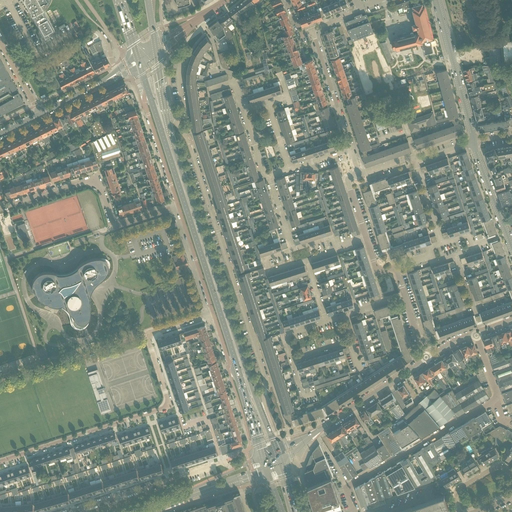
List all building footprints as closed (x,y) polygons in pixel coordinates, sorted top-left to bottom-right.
[(23,0),(24,0),(25,3),(44,37),(50,34),(49,31),(54,29),(44,11),(44,10),(46,9),(47,7),(48,6),(49,4),(50,3),(51,1),(50,0),(23,0)] [(251,0),(244,0),(243,2),(252,14),(255,12),(251,7),(250,6),(254,3),(251,0)] [(345,0),(340,0),(339,1),(342,9),(345,8),(348,6),(345,0)] [(410,0),(390,8),(391,11),(403,6),(404,9),(413,7),(414,10),(413,10),(416,24),(413,25),(414,29),(417,28),(419,33),(411,35),(411,34),(410,34),(407,35),(406,36),(394,39),(394,40),(392,41),(394,49),(397,49),(397,51),(401,50),(401,49),(421,43),(424,54),(433,51),(430,39),(432,38),(428,24),(424,7),(423,7),(422,4),(421,4),(420,0),(419,0),(413,2),(412,0),(410,0)] [(336,2),(333,3),(337,11),(340,10),(342,9),(339,1),(336,2)] [(239,4),(236,6),(241,13),(243,12),(244,13),(244,14),(246,12),(249,16),(249,17),(252,17),(252,14),(243,2),(239,4)] [(333,3),(328,6),(331,14),(334,13),(334,12),(337,11),(333,3)] [(274,12),(275,15),(285,11),(283,5),(275,9),(276,12),(274,12)] [(331,14),(328,6),(322,8),(326,16),(329,14),(329,15),(331,14)] [(230,11),(229,12),(232,16),(234,18),(236,17),(240,14),(240,13),(235,7),(230,11)] [(316,8),(314,9),(318,21),(320,20),(321,20),(322,20),(322,19),(323,19),(322,17),(325,16),(322,10),(317,12),(316,8)] [(309,11),(313,23),(318,21),(314,9),(309,11)] [(278,17),(279,20),(288,16),(285,11),(275,15),(276,18),(278,17)] [(304,12),(308,25),(313,23),(309,11),(304,13),(304,12)] [(308,25),(304,12),(301,13),(302,17),(299,18),(302,27),(308,25)] [(218,20),(223,27),(225,35),(227,40),(232,36),(231,33),(228,28),(234,23),(232,20),(232,19),(231,17),(228,13),(227,13),(221,18),(218,20)] [(345,22),(348,30),(352,41),(373,33),(366,14),(362,16),(362,14),(356,16),(357,18),(345,22)] [(278,23),(279,26),(290,22),(288,17),(288,16),(279,20),(280,22),(278,23)] [(218,20),(209,27),(219,40),(225,35),(223,27),(218,20)] [(282,28),(283,30),(292,27),(290,22),(279,26),(280,28),(282,28)] [(283,36),(292,33),(294,33),(292,27),(283,30),(284,33),(282,33),(283,36)] [(323,38),(324,41),(333,38),(331,32),(323,35),(324,38),(323,38)] [(292,33),(283,36),(280,38),(280,40),(281,43),(293,38),(292,36),(292,33)] [(210,46),(212,44),(206,37),(203,40),(202,39),(200,41),(201,42),(199,45),(206,50),(209,47),(210,46)] [(293,38),(281,43),(283,48),(284,47),(295,43),(295,41),(294,41),(293,38)] [(325,43),(327,46),(335,43),(333,38),(324,41),(325,43)] [(95,43),(93,45),(95,50),(97,53),(100,51),(100,52),(103,50),(101,40),(95,43)] [(511,65),(511,40),(501,42),(504,66),(511,65)] [(284,50),(285,53),(297,48),(296,46),(296,45),(295,43),(284,47),(285,50),(284,50)] [(327,50),(328,52),(337,49),(335,43),(327,46),(328,49),(327,50)] [(391,57),(385,44),(381,46),(387,59),(391,57)] [(93,45),(88,47),(93,55),(97,53),(93,45)] [(205,52),(206,50),(199,45),(196,48),(195,48),(194,49),(195,50),(193,53),(201,57),(204,54),(205,52)] [(289,54),(290,56),(299,53),(298,51),(297,48),(285,53),(286,55),(289,54)] [(337,49),(328,52),(329,54),(331,58),(331,57),(332,60),(343,56),(351,53),(350,50),(342,53),(338,54),(337,49)] [(487,58),(485,58),(485,64),(487,64),(490,64),(500,64),(499,49),(489,49),(490,58),(487,58)] [(225,60),(232,58),(230,50),(218,54),(220,61),(225,60)] [(200,60),(201,57),(193,53),(191,57),(190,57),(190,58),(191,59),(189,63),(198,65),(200,61),(200,60)] [(287,60),(288,62),(300,58),(299,56),(300,55),(299,53),(290,56),(291,59),(287,60)] [(333,65),(342,63),(341,60),(344,58),(343,56),(332,60),(331,60),(332,62),(332,63),(332,65),(333,65)] [(103,58),(100,59),(105,68),(110,65),(106,57),(103,59),(103,58)] [(300,64),(301,63),(303,63),(302,60),(301,60),(300,58),(288,62),(289,65),(293,64),(294,66),(300,64)] [(0,115),(24,102),(0,59),(0,115)] [(100,70),(95,59),(90,62),(95,72),(100,70)] [(99,61),(96,62),(100,70),(105,68),(100,59),(98,60),(99,61)] [(303,63),(298,64),(298,65),(300,64),(301,69),(300,69),(300,70),(302,69),(314,65),(314,64),(314,62),(313,62),(312,59),(305,62),(303,63)] [(85,62),(82,63),(83,63),(88,75),(90,74),(91,75),(94,73),(92,69),(90,65),(87,67),(86,64),(85,62)] [(83,69),(80,71),(84,78),(87,77),(87,76),(88,75),(83,63),(82,63),(80,64),(81,67),(83,69)] [(197,68),(198,65),(189,63),(188,67),(187,67),(187,68),(188,69),(187,73),(196,74),(197,70),(197,68)] [(334,68),(335,71),(347,67),(346,64),(342,65),(342,63),(333,65),(333,66),(333,68),(334,68)] [(302,69),(303,72),(302,72),(302,75),(308,73),(316,71),(315,68),(315,67),(315,66),(314,66),(314,65),(302,69)] [(337,76),(345,73),(344,70),(348,69),(347,67),(335,71),(336,73),(335,74),(336,76),(337,76)] [(464,70),(463,70),(465,76),(473,74),(472,70),(475,70),(474,68),(474,67),(471,68),(468,69),(464,70)] [(74,68),(72,69),(78,80),(80,79),(80,80),(84,78),(80,71),(77,72),(75,73),(74,70),(75,70),(74,68)] [(73,74),(69,76),(73,84),(76,82),(76,81),(78,80),(72,69),(70,70),(71,72),(72,71),(73,74)] [(437,122),(449,119),(456,117),(459,117),(447,70),(435,73),(436,75),(439,74),(440,79),(439,79),(439,82),(441,82),(442,88),(441,89),(442,91),(443,91),(445,98),(443,98),(444,101),(446,100),(447,107),(445,108),(444,108),(445,110),(448,110),(450,116),(448,116),(448,117),(446,118),(443,119),(438,120),(436,120),(437,122)] [(305,77),(306,80),(318,76),(317,74),(317,73),(317,71),(316,71),(308,73),(308,76),(305,77)] [(63,73),(61,74),(67,86),(69,85),(69,86),(73,84),(69,76),(68,74),(64,75),(63,73)] [(196,76),(196,74),(187,73),(187,77),(186,77),(186,79),(187,79),(187,83),(196,82),(196,78),(196,76)] [(338,79),(338,82),(350,78),(349,75),(346,76),(345,73),(337,76),(337,77),(336,77),(337,79),(338,79)] [(473,74),(465,76),(466,82),(471,80),(474,79),(477,79),(476,76),(476,74),(476,73),(473,74)] [(67,86),(61,74),(59,75),(60,77),(61,77),(62,80),(58,82),(62,89),(66,88),(65,87),(67,86)] [(308,85),(319,82),(319,81),(320,80),(319,78),(318,78),(318,76),(306,80),(307,82),(310,81),(311,84),(308,85)] [(291,79),(286,81),(287,86),(293,84),(295,83),(294,78),(291,79)] [(340,87),(349,84),(348,81),(351,80),(350,78),(338,82),(339,84),(339,85),(339,86),(340,87)] [(471,81),(466,83),(468,89),(480,86),(479,82),(478,82),(478,80),(474,81),(471,81)] [(196,84),(196,82),(187,83),(187,87),(186,87),(186,89),(187,89),(188,93),(197,91),(197,86),(196,84)] [(312,87),(313,90),(321,87),(319,82),(308,85),(309,88),(312,87)] [(293,84),(287,86),(289,91),(296,89),(295,86),(296,86),(295,83),(293,84)] [(480,86),(468,89),(470,95),(494,88),(493,83),(480,86)] [(125,84),(119,87),(123,94),(124,96),(126,99),(129,97),(127,94),(129,93),(125,84)] [(341,90),(342,93),(354,89),(353,86),(350,87),(349,84),(340,87),(340,88),(341,90)] [(505,86),(501,88),(504,97),(505,97),(508,106),(508,107),(511,105),(511,104),(509,95),(505,87),(505,86)] [(119,87),(114,89),(120,101),(122,99),(121,98),(124,96),(123,94),(119,87)] [(310,94),(311,96),(323,93),(321,87),(313,90),(314,92),(310,94)] [(114,89),(109,92),(113,100),(115,98),(117,102),(120,101),(114,89)] [(354,89),(342,93),(343,95),(343,96),(343,97),(344,97),(344,98),(352,95),(351,92),(355,91),(354,89)] [(198,94),(197,91),(188,93),(189,97),(187,97),(188,98),(189,98),(189,102),(199,101),(198,96),(198,94)] [(109,92),(104,95),(108,103),(108,104),(110,107),(112,105),(111,103),(114,102),(113,100),(109,92)] [(256,101),(253,93),(248,95),(251,103),(256,101)] [(316,98),(317,101),(325,98),(325,97),(324,95),(323,93),(311,96),(312,99),(316,98)] [(104,95),(98,97),(104,109),(107,108),(106,106),(108,104),(108,103),(104,95)] [(346,103),(346,105),(356,102),(357,101),(355,96),(352,97),(347,99),(349,104),(348,104),(347,103),(346,103)] [(99,111),(104,109),(98,97),(93,100),(99,111)] [(317,101),(313,102),(314,105),(316,110),(320,109),(328,107),(326,103),(327,103),(326,101),(325,98),(317,101)] [(485,99),(472,103),(473,109),(478,107),(481,106),(480,102),(481,102),(481,103),(486,102),(485,99)] [(88,103),(86,104),(89,108),(91,112),(93,111),(93,112),(96,111),(97,113),(97,114),(100,113),(99,112),(99,111),(93,100),(88,103)] [(200,110),(199,101),(189,102),(190,106),(189,106),(189,108),(190,108),(191,112),(200,110)] [(356,102),(346,105),(349,114),(352,123),(355,132),(358,141),(361,151),(371,148),(380,145),(378,138),(376,139),(377,143),(373,145),(370,146),(370,145),(369,146),(367,141),(368,141),(368,138),(366,138),(364,132),(365,132),(364,129),(363,129),(361,123),(364,122),(363,119),(360,120),(358,114),(361,113),(360,110),(357,111),(355,105),(357,104),(356,102)] [(86,104),(81,106),(86,117),(91,115),(90,112),(91,112),(89,108),(86,104)] [(505,104),(502,105),(506,120),(508,127),(511,125),(508,107),(508,106),(505,107),(505,104)] [(227,107),(225,108),(226,113),(229,112),(237,110),(235,105),(227,107)] [(81,106),(75,109),(80,117),(81,121),(84,119),(87,118),(86,117),(81,106)] [(474,110),(475,115),(483,113),(482,110),(487,109),(486,106),(474,110)] [(320,109),(321,115),(330,112),(329,111),(330,111),(329,108),(328,108),(328,107),(320,109)] [(70,112),(76,123),(82,121),(80,117),(75,109),(70,112)] [(128,118),(137,116),(137,115),(136,113),(135,110),(121,114),(122,117),(128,116),(129,118),(128,118)] [(201,120),(200,110),(191,112),(191,116),(190,116),(190,117),(192,117),(192,121),(201,120)] [(70,112),(64,115),(68,122),(70,126),(73,125),(76,123),(70,112)] [(321,115),(318,116),(318,117),(320,121),(323,120),(331,117),(331,116),(331,113),(330,114),(330,112),(321,115)] [(433,112),(407,121),(411,132),(418,130),(417,124),(426,122),(427,126),(436,124),(433,112)] [(59,118),(65,129),(67,128),(68,128),(66,125),(65,123),(67,122),(68,122),(64,115),(59,118)] [(125,120),(127,125),(138,121),(139,120),(138,119),(137,116),(128,118),(125,120)] [(399,116),(388,120),(390,127),(401,124),(399,116)] [(323,120),(320,121),(321,126),(322,126),(325,125),(333,122),(333,121),(332,118),(332,119),(331,117),(323,120)] [(416,139),(414,140),(417,149),(463,133),(460,123),(458,124),(458,122),(458,121),(458,120),(457,120),(456,119),(456,117),(454,118),(449,119),(449,121),(452,120),(453,122),(455,127),(453,127),(453,126),(452,125),(449,126),(450,127),(450,128),(444,130),(444,129),(443,128),(440,129),(441,130),(441,131),(435,134),(434,132),(434,131),(431,132),(432,133),(432,135),(426,137),(425,135),(425,134),(422,135),(423,136),(423,138),(417,140),(416,139)] [(53,121),(57,129),(58,130),(61,137),(64,135),(63,132),(62,132),(60,127),(62,126),(63,126),(61,123),(59,118),(53,121)] [(102,118),(95,122),(102,134),(109,131),(107,127),(102,118)] [(193,125),(192,125),(192,127),(193,127),(194,131),(203,129),(202,125),(204,124),(204,123),(209,123),(209,124),(212,124),(211,118),(209,119),(207,119),(203,120),(201,120),(192,121),(193,125)] [(288,120),(280,122),(282,128),(290,125),(293,124),(291,119),(288,120)] [(240,120),(232,123),(229,124),(231,129),(234,128),(242,125),(240,120)] [(381,120),(375,122),(378,131),(383,129),(381,120)] [(483,124),(478,125),(478,127),(479,132),(504,127),(503,120),(493,122),(493,121),(490,121),(490,122),(483,124)] [(51,123),(48,124),(53,132),(58,130),(57,129),(53,121),(51,122),(51,123)] [(127,125),(128,130),(140,127),(140,126),(140,124),(139,124),(138,121),(127,125)] [(94,124),(91,126),(92,128),(97,137),(102,134),(95,122),(93,123),(94,124)] [(321,126),(320,126),(321,128),(323,128),(324,131),(330,129),(335,128),(334,126),(335,126),(334,124),(333,124),(333,122),(325,125),(322,126),(321,126)] [(45,125),(43,126),(47,135),(53,132),(48,124),(46,125),(45,125)] [(40,128),(38,129),(45,142),(45,143),(50,140),(47,135),(43,126),(40,127),(40,128)] [(140,127),(128,130),(129,133),(131,133),(132,135),(134,135),(142,132),(142,131),(142,129),(141,129),(140,127)] [(35,130),(33,131),(37,140),(39,143),(41,141),(42,143),(45,142),(38,129),(36,131),(35,130)] [(291,130),(283,133),(285,138),(293,135),(296,134),(295,129),(294,129),(291,130)] [(90,142),(95,158),(97,164),(123,156),(114,130),(90,142)] [(30,133),(28,135),(32,143),(33,145),(39,143),(37,140),(33,131),(30,133)] [(207,140),(203,131),(195,134),(196,138),(195,138),(195,140),(197,140),(198,143),(207,140)] [(134,135),(132,135),(133,140),(134,140),(134,141),(144,138),(142,132),(134,135)] [(236,135),(238,140),(246,137),(244,132),(236,135)] [(24,136),(21,137),(25,146),(31,144),(32,143),(28,135),(24,136)] [(293,135),(285,138),(287,144),(295,141),(293,135)] [(19,139),(16,140),(22,151),(24,150),(23,147),(25,146),(21,137),(19,138),(19,139)] [(132,142),(131,142),(132,145),(137,144),(138,146),(146,143),(144,138),(134,141),(132,142)] [(13,141),(11,142),(15,151),(18,150),(19,152),(22,151),(16,140),(14,141),(13,141)] [(210,149),(207,140),(198,143),(199,147),(198,147),(198,149),(199,149),(201,152),(210,149)] [(8,144),(6,145),(11,156),(14,154),(12,152),(15,151),(11,142),(8,143),(8,144)] [(371,148),(361,151),(362,153),(361,154),(361,155),(362,155),(362,156),(363,156),(363,157),(362,158),(365,167),(411,151),(408,142),(408,143),(401,145),(400,142),(398,143),(399,146),(392,149),(392,147),(389,148),(390,150),(383,152),(383,150),(380,151),(380,153),(374,155),(373,151),(370,152),(371,156),(368,157),(366,153),(367,152),(366,151),(371,149),(371,148)] [(75,149),(73,143),(66,146),(69,151),(75,149)] [(135,149),(136,152),(147,149),(147,146),(147,145),(146,144),(146,143),(138,146),(138,148),(135,149)] [(3,146),(0,147),(4,155),(5,156),(7,155),(8,157),(11,156),(6,145),(4,146),(3,146)] [(310,145),(305,146),(306,149),(309,158),(314,156),(311,148),(310,145)] [(294,149),(296,153),(298,161),(303,159),(301,151),(300,147),(294,149)] [(507,162),(504,147),(497,149),(498,158),(502,157),(503,162),(507,162)] [(137,155),(137,158),(149,154),(149,153),(149,151),(148,151),(147,149),(136,152),(137,155)] [(212,159),(210,149),(201,152),(202,156),(201,156),(201,158),(202,158),(204,161),(212,159)] [(485,153),(484,154),(489,167),(494,166),(495,166),(496,166),(495,164),(499,163),(498,159),(497,158),(494,149),(485,153)] [(458,155),(460,160),(468,157),(466,152),(458,155)] [(137,158),(139,163),(151,160),(150,157),(150,156),(150,155),(149,155),(149,154),(137,158)] [(460,160),(462,165),(470,162),(468,157),(460,160)] [(95,158),(89,160),(92,168),(98,166),(97,164),(95,158)] [(447,158),(442,160),(445,169),(445,171),(451,169),(447,158)] [(215,168),(212,159),(204,161),(205,165),(204,166),(204,167),(205,167),(207,171),(215,168)] [(89,160),(83,161),(86,170),(92,168),(89,160)] [(151,160),(139,163),(140,166),(141,169),(145,167),(153,165),(152,162),(152,161),(152,160),(151,160)] [(77,161),(71,163),(75,174),(81,172),(78,163),(77,161)] [(83,161),(78,163),(81,172),(86,170),(83,161)] [(462,165),(463,170),(472,167),(470,162),(462,165)] [(67,167),(69,175),(75,174),(71,163),(66,164),(67,167)] [(254,163),(246,166),(241,167),(243,172),(248,171),(256,168),(254,163)] [(427,168),(428,171),(429,174),(434,172),(432,164),(426,166),(427,168)] [(145,170),(139,172),(140,175),(143,174),(154,171),(154,168),(154,167),(154,166),(153,166),(153,165),(145,167),(145,170)] [(330,171),(331,174),(340,172),(338,166),(328,170),(329,172),(330,171)] [(494,166),(489,167),(493,177),(504,173),(503,170),(503,169),(497,172),(495,166),(494,166)] [(67,167),(61,169),(64,177),(69,175),(67,167)] [(104,170),(106,175),(115,173),(113,167),(107,169),(104,170)] [(463,170),(460,171),(462,176),(465,175),(474,172),(472,167),(463,170)] [(218,177),(215,168),(207,171),(208,174),(207,175),(207,176),(208,176),(210,180),(218,177)] [(61,169),(55,171),(58,179),(64,177),(61,169)] [(58,179),(55,171),(50,172),(53,181),(58,179)] [(409,175),(408,172),(403,174),(406,182),(407,184),(412,183),(410,177),(409,175)] [(465,175),(467,180),(475,177),(474,172),(465,175)] [(106,175),(108,181),(117,178),(115,173),(106,175)] [(257,173),(249,176),(251,181),(259,179),(257,173)] [(300,173),(300,179),(303,180),(306,180),(306,183),(305,191),(308,190),(309,183),(309,173),(300,173)] [(309,173),(309,183),(312,183),(312,180),(315,180),(315,179),(318,179),(318,174),(317,173),(309,173)] [(403,174),(398,175),(401,184),(406,182),(403,174)] [(49,175),(43,177),(46,186),(51,184),(49,175)] [(398,175),(393,177),(396,186),(401,184),(398,175)] [(493,178),(496,185),(504,182),(505,182),(508,181),(508,180),(507,177),(505,177),(504,175),(493,178)] [(146,179),(147,185),(158,182),(156,176),(148,178),(146,179)] [(276,179),(278,184),(286,182),(289,181),(288,176),(276,179)] [(43,177),(38,179),(40,187),(46,186),(43,177)] [(221,186),(218,177),(210,180),(211,183),(210,184),(210,186),(211,185),(213,189),(221,186)] [(372,189),(363,192),(368,208),(370,207),(369,207),(376,205),(373,195),(375,194),(376,193),(375,191),(383,188),(385,187),(390,186),(388,179),(387,177),(370,183),(372,189)] [(393,177),(388,179),(391,187),(396,186),(393,177)] [(467,180),(469,185),(477,182),(475,177),(467,180)] [(108,181),(110,187),(119,184),(117,178),(108,181)] [(38,179),(32,181),(35,189),(40,187),(38,179)] [(263,179),(251,183),(253,188),(257,187),(265,184),(263,179)] [(32,181),(26,182),(29,191),(35,189),(32,181)] [(22,182),(20,183),(21,184),(21,185),(23,193),(29,191),(26,182),(23,184),(22,182)] [(152,190),(153,190),(160,188),(160,187),(160,186),(160,185),(159,185),(158,182),(147,185),(148,188),(151,187),(152,190)] [(469,185),(471,190),(479,188),(477,182),(469,185)] [(504,182),(496,185),(495,185),(497,191),(505,188),(503,183),(504,183),(505,182),(504,182)] [(21,184),(15,186),(18,195),(23,193),(21,184)] [(119,184),(110,187),(112,192),(117,191),(120,190),(119,184)] [(15,186),(9,188),(12,197),(18,195),(15,186)] [(224,195),(221,186),(213,189),(214,193),(213,193),(213,195),(214,194),(215,198),(224,195)] [(12,197),(9,188),(4,190),(5,194),(6,198),(12,197)] [(153,190),(155,196),(162,194),(161,191),(161,190),(161,189),(160,189),(160,188),(153,190)] [(479,188),(471,190),(472,196),(481,193),(479,188)] [(259,192),(255,193),(256,199),(260,197),(268,195),(267,190),(259,192)] [(505,191),(498,193),(500,200),(511,196),(511,195),(511,194),(511,193),(510,190),(505,191)] [(408,193),(410,199),(418,196),(417,191),(408,193)] [(386,195),(389,202),(392,201),(393,204),(394,203),(391,193),(386,195)] [(440,195),(431,197),(433,203),(441,200),(445,199),(444,193),(440,195)] [(481,193),(472,196),(474,201),(483,198),(481,193)] [(149,201),(156,199),(157,203),(164,200),(164,199),(164,197),(163,197),(162,194),(155,196),(148,198),(149,201)] [(227,204),(224,195),(215,198),(217,202),(216,202),(216,204),(217,204),(218,207),(227,204)] [(511,196),(500,200),(502,206),(502,207),(511,203),(511,196)] [(25,210),(36,246),(73,236),(70,235),(79,233),(80,224),(82,224),(85,224),(79,202),(74,201),(73,199),(79,198),(70,197),(68,198),(66,197),(25,209),(25,210)] [(474,201),(476,206),(484,203),(483,198),(474,201)] [(140,200),(134,202),(137,210),(142,208),(140,200)] [(134,202),(128,204),(131,212),(137,210),(134,202)] [(476,206),(478,211),(486,208),(484,203),(476,206)] [(128,204),(123,206),(125,214),(131,212),(128,204)] [(218,207),(216,207),(218,212),(227,209),(229,209),(228,204),(227,204),(218,207)] [(376,205),(369,207),(370,207),(371,212),(379,210),(378,204),(376,205)] [(439,206),(435,208),(436,213),(445,210),(448,209),(446,204),(443,205),(439,206)] [(125,214),(123,206),(117,208),(119,216),(125,214)] [(478,211),(480,216),(488,213),(486,208),(478,211)] [(445,210),(436,213),(438,218),(446,215),(445,210)] [(415,214),(412,215),(413,220),(425,216),(423,211),(415,214)] [(345,216),(342,216),(343,222),(346,221),(355,218),(353,213),(345,216)] [(480,216),(477,217),(479,222),(482,221),(483,221),(490,218),(488,213),(480,216)] [(425,216),(413,220),(415,226),(425,222),(427,222),(425,216)] [(230,218),(221,221),(222,226),(231,223),(235,222),(234,217),(230,218)] [(497,233),(491,217),(490,218),(483,221),(485,226),(484,226),(485,226),(488,234),(487,235),(488,235),(485,236),(486,238),(495,235),(495,234),(497,233)] [(298,218),(290,220),(292,226),(300,223),(298,218)] [(17,226),(18,228),(23,242),(30,239),(25,223),(17,226)] [(447,232),(448,234),(449,237),(455,235),(452,227),(447,229),(447,232)] [(225,235),(227,240),(236,237),(239,236),(238,231),(234,232),(225,235)] [(385,231),(376,233),(382,250),(387,249),(390,258),(406,253),(403,243),(403,245),(393,248),(392,246),(391,246),(390,246),(385,231)] [(429,235),(423,236),(426,245),(431,243),(431,240),(430,237),(429,235)] [(84,236),(74,239),(76,244),(86,241),(85,238),(84,236)] [(236,237),(227,240),(228,244),(237,241),(240,240),(239,236),(236,237)] [(496,254),(497,258),(497,259),(504,256),(506,256),(500,240),(498,241),(497,240),(488,243),(489,245),(492,244),(494,248),(492,249),(493,249),(494,249),(495,253),(494,254),(496,254)] [(183,253),(173,256),(175,262),(177,269),(179,275),(189,272),(187,266),(188,265),(186,259),(185,259),(183,253)] [(337,255),(332,257),(335,265),(336,268),(341,267),(340,263),(337,255)] [(467,260),(468,263),(468,265),(474,264),(471,255),(466,257),(467,260)] [(497,258),(493,260),(495,265),(498,264),(506,261),(504,256),(497,259),(497,258)] [(332,257),(327,258),(330,269),(331,270),(336,268),(335,265),(332,257)] [(357,266),(360,265),(369,262),(367,257),(359,260),(355,261),(357,266)] [(32,282),(32,283),(32,284),(32,285),(32,286),(32,287),(32,288),(32,289),(32,290),(33,291),(33,292),(34,293),(36,296),(37,297),(38,298),(39,299),(40,300),(41,301),(42,301),(42,302),(44,303),(46,304),(48,304),(49,305),(50,305),(51,306),(53,306),(54,306),(57,306),(58,307),(59,307),(60,307),(61,308),(63,309),(64,310),(65,310),(65,311),(66,312),(67,313),(68,314),(68,315),(69,316),(69,317),(69,318),(70,319),(70,320),(70,321),(70,322),(70,323),(71,324),(71,325),(72,326),(73,327),(73,328),(74,328),(75,328),(75,329),(77,329),(78,330),(79,330),(80,329),(81,329),(82,329),(83,329),(83,328),(84,328),(85,328),(85,327),(86,326),(87,325),(88,324),(88,323),(88,321),(89,320),(89,318),(89,317),(89,315),(90,314),(90,313),(90,310),(90,308),(89,302),(89,301),(89,300),(89,299),(89,297),(89,296),(89,295),(89,294),(89,293),(89,292),(90,291),(90,290),(91,289),(91,288),(92,288),(93,286),(93,285),(94,285),(95,284),(96,283),(97,282),(97,281),(98,281),(99,281),(100,281),(101,280),(102,279),(103,278),(104,277),(105,276),(105,275),(106,274),(107,272),(108,271),(108,269),(109,268),(109,267),(109,266),(110,265),(110,264),(109,264),(109,263),(109,262),(108,261),(108,260),(107,260),(106,259),(104,259),(103,258),(102,258),(101,258),(99,258),(98,258),(96,258),(95,258),(92,259),(91,259),(89,259),(88,260),(87,260),(85,261),(83,262),(82,263),(81,264),(79,265),(78,266),(77,267),(76,268),(75,269),(74,270),(72,271),(71,271),(71,272),(69,272),(67,273),(65,273),(63,274),(61,274),(59,274),(58,274),(57,273),(55,273),(53,272),(52,272),(51,272),(49,272),(47,272),(45,272),(44,272),(43,272),(42,273),(41,273),(40,273),(38,274),(37,275),(36,275),(36,276),(35,277),(34,278),(34,279),(33,279),(33,280),(33,281),(32,282)] [(327,258),(322,260),(324,268),(325,271),(330,269),(327,258)] [(498,264),(500,269),(508,266),(506,261),(498,264)] [(245,264),(236,267),(237,272),(249,268),(247,263),(245,264)] [(448,263),(443,265),(445,273),(451,271),(450,268),(449,266),(448,263)] [(304,266),(299,267),(302,275),(307,274),(304,266)] [(500,269),(498,270),(500,275),(502,274),(510,271),(508,266),(500,269)] [(362,270),(359,271),(361,276),(364,275),(372,272),(370,267),(362,270)] [(409,273),(410,278),(419,276),(422,275),(420,269),(414,271),(412,272),(409,273)] [(502,274),(504,279),(511,276),(510,271),(502,274)] [(250,272),(239,276),(240,281),(249,278),(252,277),(250,272)] [(468,279),(470,284),(478,282),(476,276),(468,279)] [(320,283),(322,289),(330,286),(329,281),(320,283)] [(470,284),(471,290),(480,287),(478,282),(470,284)] [(448,286),(446,287),(448,292),(450,291),(458,289),(456,283),(455,284),(448,286)] [(330,286),(322,289),(324,294),(330,292),(332,291),(336,290),(334,285),(330,286)] [(299,293),(300,295),(310,292),(308,286),(300,289),(301,292),(299,293)] [(471,290),(473,295),(481,292),(480,287),(471,290)] [(373,295),(376,294),(379,293),(377,288),(369,290),(370,296),(373,295)] [(450,291),(452,297),(460,294),(458,289),(450,291)] [(300,295),(297,296),(298,298),(301,298),(302,297),(303,301),(312,298),(310,292),(300,295)] [(481,292),(473,295),(475,300),(483,297),(481,292)] [(452,297),(454,302),(462,299),(460,294),(452,297)] [(255,296),(246,299),(248,304),(256,301),(260,300),(258,295),(255,296)] [(462,299),(454,302),(456,307),(464,304),(462,299)] [(511,299),(511,300),(511,301),(511,303),(506,304),(506,303),(506,304),(501,306),(501,305),(500,305),(501,306),(496,308),(496,307),(495,307),(496,308),(491,310),(491,309),(490,309),(491,310),(486,312),(485,310),(485,311),(486,312),(481,313),(480,310),(478,311),(482,322),(511,311),(511,299)] [(340,300),(335,301),(336,304),(339,312),(344,311),(341,302),(340,300)] [(390,320),(391,319),(394,318),(394,317),(390,305),(385,307),(386,311),(381,313),(382,317),(387,315),(389,319),(390,320)] [(466,310),(464,305),(445,312),(447,316),(466,310)] [(334,314),(331,306),(326,307),(328,316),(334,314)] [(379,318),(382,317),(381,313),(386,311),(385,307),(374,310),(377,321),(380,320),(379,318)] [(319,310),(313,311),(316,320),(321,318),(319,310)] [(434,328),(436,333),(437,332),(439,338),(478,324),(473,313),(471,313),(472,317),(438,329),(437,327),(436,327),(434,328)] [(401,350),(408,348),(410,347),(400,316),(398,317),(398,315),(394,317),(394,318),(391,319),(401,350)] [(427,336),(436,333),(434,328),(431,317),(432,317),(422,320),(427,336)] [(363,326),(355,328),(357,334),(365,331),(369,330),(369,329),(367,325),(363,326)] [(197,336),(200,335),(207,333),(205,326),(184,332),(186,339),(197,336)] [(386,330),(381,332),(388,352),(393,351),(386,330)] [(207,333),(200,335),(197,336),(199,341),(201,340),(209,338),(207,333)] [(499,335),(502,344),(501,344),(502,348),(506,347),(505,343),(508,341),(504,333),(499,335)] [(180,334),(174,336),(177,345),(182,343),(180,334)] [(497,335),(491,337),(494,346),(495,349),(496,351),(499,350),(498,348),(497,345),(500,344),(497,335)] [(174,336),(168,338),(171,346),(177,345),(174,336)] [(271,340),(270,336),(268,337),(261,340),(263,344),(261,344),(262,346),(263,345),(264,349),(273,346),(272,342),(271,340)] [(491,337),(483,340),(484,342),(488,354),(488,353),(492,352),(490,347),(494,346),(491,337)] [(168,338),(163,339),(166,348),(171,346),(168,338)] [(201,340),(203,346),(211,343),(209,338),(201,340)] [(163,339),(157,341),(160,350),(166,348),(163,339)] [(368,341),(360,344),(362,349),(370,346),(373,345),(371,340),(368,341)] [(202,352),(205,351),(212,349),(211,343),(203,346),(200,347),(202,352)] [(474,344),(468,346),(471,353),(470,353),(471,354),(471,355),(473,359),(476,358),(474,354),(474,353),(477,352),(474,346),(474,344)] [(273,346),(264,349),(266,353),(264,353),(265,355),(266,355),(267,358),(276,355),(275,351),(274,349),(273,346)] [(471,355),(470,353),(467,346),(460,349),(466,361),(469,360),(467,355),(470,354),(471,355)] [(46,348),(37,350),(41,361),(46,360),(45,357),(47,357),(49,356),(46,348)] [(408,348),(401,350),(403,355),(368,378),(366,376),(364,377),(362,378),(359,373),(358,374),(362,381),(323,407),(327,414),(370,387),(412,360),(408,348)] [(205,351),(206,357),(214,354),(212,349),(205,351)] [(458,350),(453,353),(464,370),(467,368),(461,360),(463,358),(458,350)] [(492,354),(489,355),(490,360),(498,381),(511,375),(511,365),(509,358),(506,359),(500,361),(499,358),(497,353),(493,355),(492,354)] [(214,354),(206,357),(208,362),(216,360),(214,354)] [(447,357),(455,369),(461,377),(463,376),(458,368),(457,368),(456,366),(459,364),(457,362),(458,361),(452,354),(447,357)] [(277,358),(276,355),(267,358),(268,362),(267,362),(268,364),(269,364),(270,367),(279,365),(278,360),(277,358)] [(447,357),(442,360),(447,368),(450,366),(452,368),(453,370),(455,369),(447,357)] [(312,359),(306,361),(310,373),(311,374),(316,372),(314,367),(312,359)] [(173,360),(164,363),(166,369),(175,366),(173,360)] [(304,371),(305,374),(310,373),(306,361),(301,362),(304,371)] [(441,361),(435,365),(440,371),(443,376),(446,374),(450,382),(453,380),(454,380),(453,379),(449,372),(441,361)] [(299,372),(304,371),(301,362),(296,364),(299,372)] [(280,367),(279,365),(270,367),(271,371),(270,372),(271,373),(272,373),(273,377),(282,374),(281,369),(280,367)] [(435,365),(429,369),(437,380),(443,390),(444,390),(446,394),(452,390),(449,386),(446,389),(446,388),(439,378),(437,374),(436,374),(440,371),(435,365)] [(175,366),(166,369),(168,374),(177,371),(175,366)] [(112,411),(98,369),(88,372),(101,414),(112,411)] [(424,372),(422,373),(430,385),(432,387),(434,385),(433,383),(430,378),(433,377),(428,369),(425,371),(424,372)] [(177,371),(168,374),(170,379),(179,377),(177,371)] [(212,375),(214,381),(222,378),(220,372),(212,375)] [(418,376),(414,379),(419,386),(422,384),(424,388),(428,386),(429,388),(430,389),(430,390),(426,392),(426,393),(428,395),(435,390),(434,389),(432,387),(430,385),(422,373),(419,375),(418,376)] [(283,376),(282,374),(273,377),(274,380),(273,381),(274,382),(275,382),(276,386),(285,383),(284,378),(283,376)] [(315,386),(316,389),(349,378),(349,375),(315,386)] [(511,375),(498,381),(502,392),(511,388),(511,375)] [(179,377),(170,379),(172,385),(180,382),(179,377)] [(460,403),(465,411),(490,397),(490,396),(491,396),(491,395),(491,394),(491,393),(489,386),(485,387),(484,387),(485,388),(483,389),(478,380),(459,392),(464,400),(460,403)] [(180,382),(172,385),(173,390),(182,387),(180,382)] [(216,386),(213,387),(215,393),(218,392),(218,391),(225,389),(224,383),(216,386)] [(286,385),(285,383),(276,386),(277,389),(276,390),(277,391),(277,392),(278,391),(279,395),(288,392),(287,387),(286,385)] [(403,385),(395,391),(396,391),(400,398),(401,397),(407,406),(413,402),(411,397),(409,399),(406,395),(408,393),(403,385)] [(182,387),(173,390),(175,396),(184,393),(182,387)] [(511,388),(502,392),(505,402),(511,399),(511,388)] [(422,400),(419,403),(440,426),(452,415),(455,418),(458,415),(441,397),(435,390),(428,395),(422,400)] [(441,397),(458,415),(465,411),(460,403),(464,400),(459,392),(455,394),(452,390),(446,394),(441,397)] [(288,392),(279,395),(280,399),(279,399),(280,401),(280,400),(280,401),(281,400),(282,404),(291,401),(290,397),(289,395),(288,392)] [(184,393),(175,396),(177,401),(186,398),(184,393)] [(391,393),(386,397),(392,407),(402,417),(403,418),(406,416),(398,404),(396,406),(393,402),(396,400),(391,393)] [(386,397),(380,401),(383,405),(384,407),(387,405),(390,410),(395,415),(398,420),(402,417),(392,407),(386,397)] [(186,398),(177,401),(179,407),(187,404),(186,398)] [(223,402),(220,403),(222,409),(231,406),(229,400),(223,402)] [(291,401),(282,404),(283,408),(282,408),(283,410),(284,410),(285,413),(283,413),(286,423),(292,421),(292,420),(291,417),(297,414),(296,411),(293,412),(293,413),(290,414),(289,412),(294,410),(292,406),(292,404),(291,401)] [(377,402),(372,406),(379,417),(382,416),(379,411),(382,410),(377,402)] [(403,418),(402,417),(395,422),(413,442),(440,426),(419,403),(406,416),(403,418)] [(187,404),(179,407),(180,412),(181,412),(189,409),(187,404)] [(222,409),(224,414),(232,411),(231,406),(222,409)] [(372,406),(366,409),(371,417),(372,418),(373,419),(375,417),(376,419),(379,417),(372,406)] [(291,417),(292,420),(294,419),(295,421),(293,422),(294,426),(325,415),(324,412),(323,412),(321,408),(316,409),(315,410),(307,412),(305,413),(303,414),(303,416),(298,417),(297,414),(291,417)] [(224,414),(225,420),(234,417),(232,411),(224,414)] [(365,411),(359,414),(364,422),(367,420),(370,424),(371,424),(372,426),(373,426),(375,425),(371,419),(368,415),(367,415),(365,411)] [(485,411),(475,417),(485,434),(487,433),(496,428),(490,420),(487,414),(485,411)] [(178,417),(171,419),(175,429),(181,427),(178,417)] [(227,425),(236,422),(234,417),(225,420),(227,425)] [(355,417),(351,419),(356,427),(357,429),(361,426),(355,417)] [(475,417),(449,432),(460,450),(485,434),(475,417)] [(171,419),(165,421),(169,431),(175,429),(171,419)] [(351,419),(347,422),(354,434),(357,432),(354,428),(356,427),(351,419)] [(165,421),(159,423),(162,433),(169,431),(165,421)] [(227,425),(229,430),(238,428),(236,422),(227,425)] [(347,422),(343,425),(347,432),(349,431),(352,435),(353,436),(353,437),(356,435),(354,434),(347,422)] [(342,425),(336,429),(346,444),(348,443),(349,443),(347,441),(348,441),(345,436),(348,434),(342,425)] [(391,456),(403,448),(389,426),(377,434),(391,456)] [(499,426),(496,428),(487,433),(498,439),(502,440),(504,435),(507,430),(499,426)] [(149,427),(143,429),(146,439),(152,437),(149,427)] [(231,436),(240,433),(238,428),(229,430),(231,436)] [(143,429),(136,431),(140,441),(146,439),(143,429)] [(204,431),(207,440),(213,438),(209,429),(204,431)] [(336,429),(331,432),(337,441),(339,440),(342,444),(343,446),(346,444),(336,429)] [(136,431),(130,433),(134,443),(140,441),(136,431)] [(337,441),(331,432),(327,435),(331,442),(330,442),(334,449),(337,447),(334,443),(337,441)] [(449,432),(442,437),(453,454),(460,450),(449,432)] [(130,433),(124,435),(128,445),(134,443),(130,433)] [(231,436),(233,442),(235,441),(242,439),(240,433),(231,436)] [(115,434),(109,436),(111,443),(117,441),(116,437),(115,434)] [(124,435),(118,437),(121,447),(128,445),(124,435)] [(109,436),(103,437),(105,444),(111,443),(109,436)] [(103,437),(97,439),(100,446),(105,444),(103,437)] [(442,437),(432,443),(442,460),(453,454),(442,437)] [(97,439),(91,441),(94,448),(100,446),(97,439)] [(222,455),(243,448),(242,444),(241,440),(242,440),(242,439),(235,441),(233,442),(226,444),(222,445),(221,444),(219,445),(219,446),(222,455)] [(91,441),(86,443),(88,450),(94,448),(91,441)] [(86,443),(80,445),(82,452),(83,456),(89,454),(88,450),(86,443)] [(432,443),(421,449),(432,466),(442,460),(432,443)] [(306,488),(331,477),(333,476),(319,444),(312,453),(312,455),(310,456),(309,459),(310,461),(309,465),(306,466),(305,469),(306,471),(305,472),(306,488)] [(365,451),(360,454),(366,462),(369,467),(370,468),(384,460),(383,459),(385,458),(390,455),(383,444),(378,447),(376,448),(374,445),(374,444),(369,447),(370,447),(368,449),(365,444),(362,446),(365,451)] [(80,445),(74,447),(75,452),(76,454),(82,452),(80,445)] [(215,446),(209,447),(212,456),(218,454),(215,446)] [(489,448),(486,450),(487,452),(490,456),(492,460),(497,456),(498,456),(495,452),(492,446),(489,448)] [(507,449),(505,451),(502,455),(508,460),(511,455),(511,446),(509,450),(507,449)] [(209,447),(204,449),(207,458),(212,456),(209,447)] [(69,448),(64,450),(66,457),(67,462),(73,461),(72,458),(73,458),(73,459),(76,458),(73,448),(70,449),(69,448)] [(204,449),(198,451),(201,460),(207,458),(204,449)] [(408,457),(400,462),(415,487),(434,480),(436,479),(435,476),(432,466),(421,449),(412,455),(414,459),(415,458),(423,471),(418,474),(411,461),(408,457)] [(64,450),(58,452),(60,459),(66,457),(64,450)] [(482,453),(480,454),(481,456),(483,459),(485,463),(492,460),(490,456),(487,452),(486,450),(485,450),(482,452),(482,453)] [(198,451),(193,453),(196,462),(201,460),(198,451)] [(58,452),(52,454),(54,461),(60,459),(58,452)] [(343,452),(334,458),(339,466),(348,480),(349,480),(352,478),(357,474),(355,470),(348,460),(343,452)] [(193,453),(187,454),(190,463),(196,462),(193,453)] [(52,454),(46,456),(48,463),(49,466),(55,464),(54,461),(53,456),(52,454)] [(187,454),(182,456),(185,465),(190,463),(187,454)] [(46,456),(40,458),(43,465),(48,463),(46,456)] [(182,456),(176,458),(179,467),(185,465),(182,456)] [(40,458),(35,460),(37,467),(43,465),(40,458)] [(176,458),(171,460),(174,469),(179,467),(176,458)] [(473,458),(467,461),(472,470),(473,470),(474,470),(477,468),(478,467),(473,458)] [(37,467),(35,460),(29,462),(31,469),(37,467)] [(472,470),(467,461),(461,465),(466,472),(465,473),(466,475),(470,472),(472,470)] [(366,462),(360,465),(363,470),(369,467),(366,462)] [(400,462),(385,471),(398,493),(415,487),(400,462)] [(161,463),(155,465),(158,474),(163,472),(161,463)] [(155,465),(149,467),(152,476),(158,474),(155,465)] [(28,466),(22,468),(25,478),(31,476),(28,466)] [(149,467),(144,469),(147,478),(152,476),(149,467)] [(22,468),(16,470),(19,480),(25,478),(22,468)] [(447,472),(453,483),(460,479),(455,471),(454,468),(447,472)] [(139,470),(138,470),(141,479),(142,479),(147,478),(144,469),(139,470)] [(16,470),(10,472),(13,482),(19,480),(16,470)] [(136,470),(131,472),(134,481),(139,479),(136,470)] [(32,472),(32,473),(36,485),(39,485),(38,482),(41,480),(38,471),(32,472)] [(356,490),(362,506),(366,505),(384,498),(398,493),(385,471),(355,488),(356,490)] [(10,472),(4,474),(7,484),(13,482),(10,472)] [(131,472),(125,474),(128,483),(134,481),(131,472)] [(435,476),(436,479),(440,488),(445,485),(446,487),(453,483),(447,472),(440,476),(439,474),(435,476)] [(125,474),(120,475),(123,484),(128,483),(125,474)] [(120,475),(114,477),(117,486),(123,484),(120,475)] [(114,477),(109,479),(112,488),(117,486),(114,477)] [(306,488),(314,511),(339,503),(331,477),(306,488)] [(109,479),(103,481),(106,490),(112,488),(109,479)] [(102,481),(96,483),(99,492),(105,490),(102,481)] [(96,483),(91,485),(94,494),(99,492),(96,483)] [(91,485),(85,487),(88,496),(94,494),(91,485)] [(85,487),(80,489),(83,497),(88,496),(85,487)] [(80,489),(74,490),(77,499),(83,497),(80,489)] [(74,490),(69,492),(72,501),(77,499),(74,490)] [(68,494),(62,495),(65,504),(70,502),(68,494)] [(62,495),(56,497),(59,506),(65,504),(62,495)] [(190,511),(245,511),(240,495),(239,495),(223,500),(217,502),(190,511)] [(434,511),(448,507),(444,495),(444,497),(402,511),(434,511)] [(56,497),(51,498),(53,507),(59,506),(56,497)] [(51,498),(45,500),(48,509),(53,507),(51,498)] [(366,505),(367,509),(368,508),(368,510),(386,504),(384,498),(366,505)] [(45,500),(40,502),(42,510),(48,509),(45,500)] [(40,502),(34,503),(36,511),(42,510),(40,502)] [(342,511),(339,503),(314,511),(342,511)]
